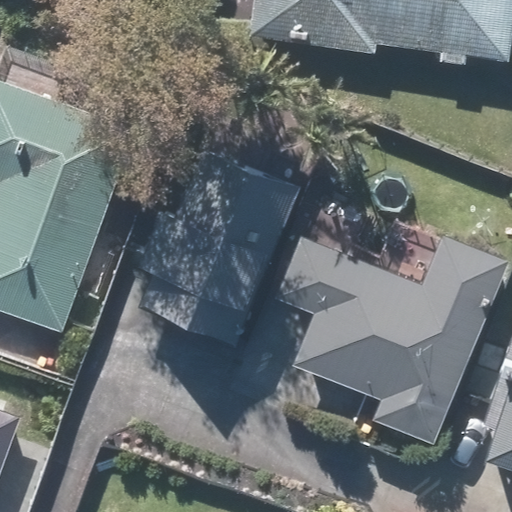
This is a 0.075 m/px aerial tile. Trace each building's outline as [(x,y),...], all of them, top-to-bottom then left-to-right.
[(456,71),(458,57),(500,62),(506,0),(244,0),(241,35),(429,55),(428,68),(456,71)] [(0,311),(56,330),(120,132),(0,92),(0,311)] [(128,275),(144,280),(132,313),(229,346),(287,179),(195,147),(172,216),(151,209),(128,275)] [(283,367),(303,375),(293,401),(357,426),(421,451),(495,262),(428,236),(408,287),(289,241),(266,299),(303,314),(283,367)] [(482,425),(467,467),(506,481),(494,511),(511,511),(511,306),(472,422),(482,425)] [(0,448),(15,407),(0,401),(0,448)]
